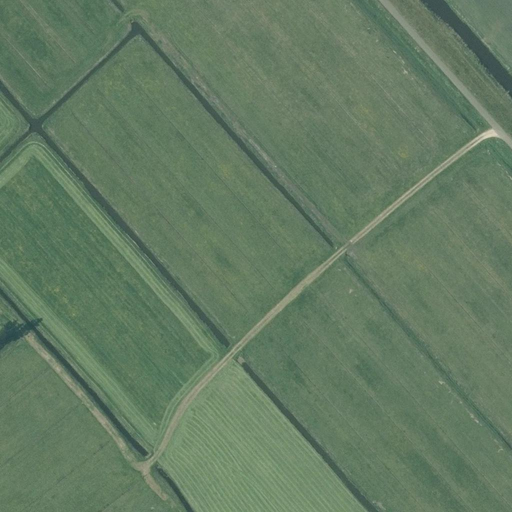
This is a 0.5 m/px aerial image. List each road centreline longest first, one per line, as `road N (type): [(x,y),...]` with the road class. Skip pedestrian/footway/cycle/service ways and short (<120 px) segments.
road 1 (track): [(148,465),(182,406),(234,350),(473,143),(498,132)]
road 2 (track): [(0,304),(135,462),(148,465)]
road 3 (unclassified): [(511,147),(380,0)]
